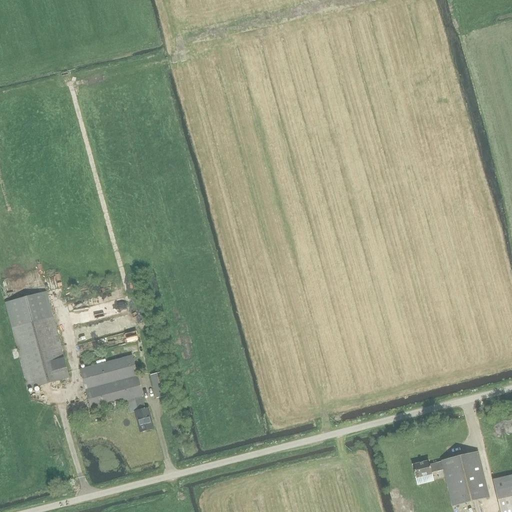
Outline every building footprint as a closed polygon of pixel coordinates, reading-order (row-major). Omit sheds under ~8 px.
[(27,389),(69,378),(46,291),(4,302),(27,389)] [(124,332),(144,325),(139,312),(119,319),(124,332)] [(145,409),(142,396),(131,355),(79,369),(90,410),(125,400),(129,414),(134,412),(139,432),(153,429),(148,408),(145,409)] [(156,398),(167,395),(161,372),(150,375),(156,398)] [(489,498),(477,451),(441,461),(441,462),(430,465),(429,461),(412,465),(415,478),(431,474),(431,473),(443,470),(452,507),(489,498)] [(511,511),(511,474),(492,480),(499,511),(511,511)]
